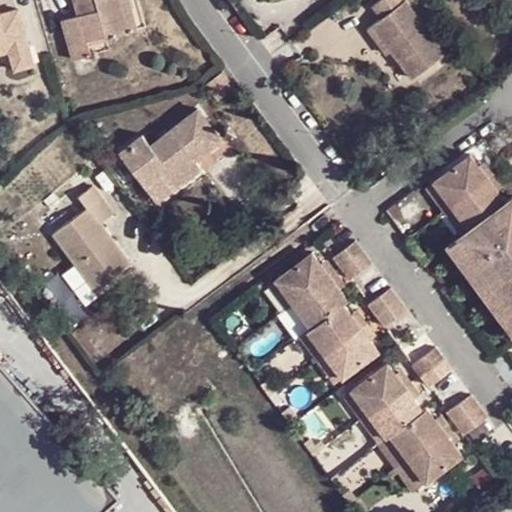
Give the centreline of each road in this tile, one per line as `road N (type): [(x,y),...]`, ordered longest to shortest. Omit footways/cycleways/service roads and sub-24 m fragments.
road 1 (unknown): [(116,229),(161,286),(184,300),(351,207)]
road 2 (residential): [(344,195),(202,0)]
road 3 (unknown): [(0,341),(49,380),(147,511)]
